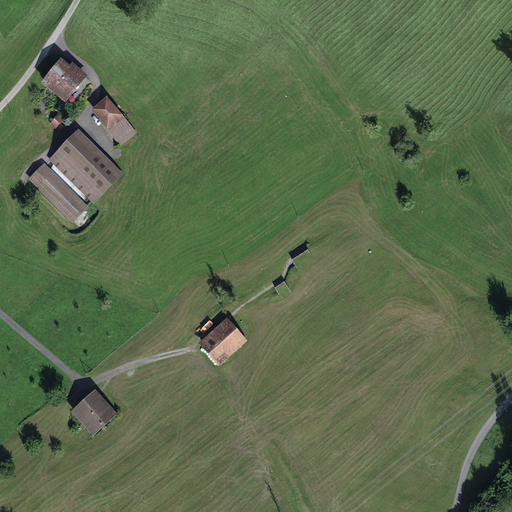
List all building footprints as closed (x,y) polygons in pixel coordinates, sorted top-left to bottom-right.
[(61,60),(41,84),(65,104),(88,77),(73,64),(70,67),(61,60)] [(107,97),(91,111),(108,131),(124,117),(107,97)] [(50,125),(58,132),(67,121),(58,114),(50,125)] [(124,117),(108,131),(107,132),(120,147),(137,133),(124,117)] [(79,130),(49,160),(94,205),(124,174),(79,130)] [(89,208),(44,164),(28,180),(73,224),(89,208)] [(308,249),(292,260),(299,271),(315,260),(308,249)] [(285,281),(275,288),(282,299),(292,292),(285,281)] [(227,319),(199,345),(219,368),(248,342),(227,319)] [(95,391),(71,413),(94,437),(117,416),(95,391)]
